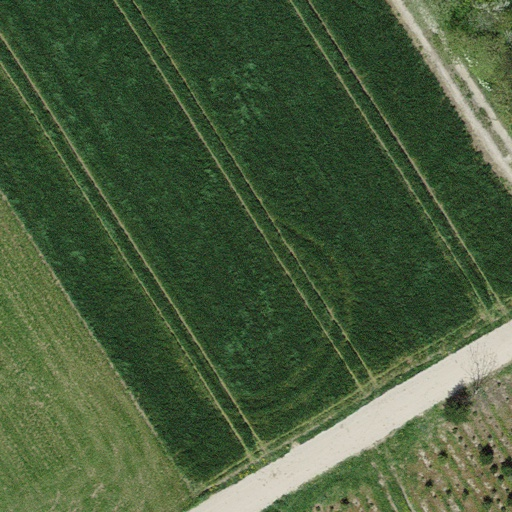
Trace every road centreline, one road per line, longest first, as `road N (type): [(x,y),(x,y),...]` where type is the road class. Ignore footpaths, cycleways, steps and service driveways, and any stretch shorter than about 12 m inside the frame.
road 1 (track): [(224,511),(511,341)]
road 2 (track): [(404,0),(511,160)]
